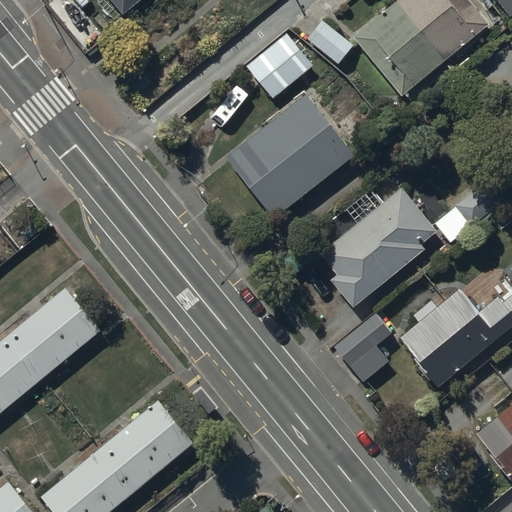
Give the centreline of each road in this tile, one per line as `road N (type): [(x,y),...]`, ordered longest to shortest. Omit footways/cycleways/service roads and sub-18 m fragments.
road 1 (tertiary): [(0,53),(303,423)]
road 2 (residential): [(303,423),(196,511)]
